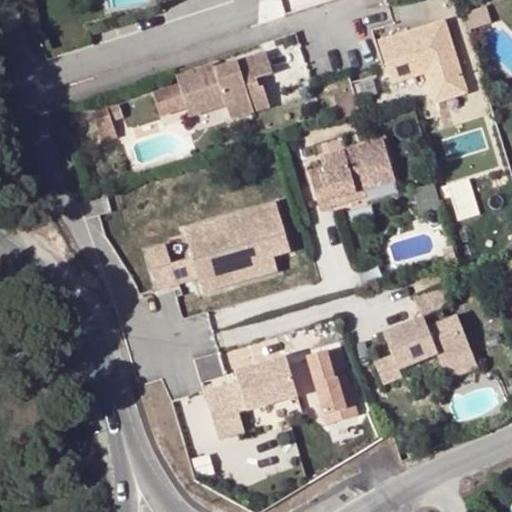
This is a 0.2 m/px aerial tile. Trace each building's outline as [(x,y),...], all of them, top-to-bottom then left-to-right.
[(482,9),(463,16),(468,30),(487,24),(482,9)] [(411,35),(375,46),(388,89),(422,78),(429,101),(461,91),(441,26),(419,33),(420,38),(412,40),(411,35)] [(154,115),(180,108),(215,98),(217,106),(222,122),(260,109),(251,80),(266,76),(258,53),(206,70),(205,66),(170,78),(173,85),(147,93),(154,115)] [(461,91),(429,101),(431,108),(463,98),(461,91)] [(328,102),(336,126),(357,120),(350,95),(328,102)] [(215,98),(180,108),(183,117),(217,106),(215,98)] [(119,107),(107,111),(111,122),(123,118),(119,107)] [(107,111),(92,115),(102,143),(117,138),(111,122),(107,111)] [(377,145),(314,163),(317,172),(303,176),(312,208),(358,194),(389,185),(377,145)] [(473,179),(452,184),(460,219),(481,214),(473,179)] [(358,194),(312,208),(314,214),(360,201),(358,194)] [(224,234),(188,245),(192,259),(171,265),(165,246),(146,252),(157,290),(198,279),(202,293),(278,272),(273,257),(290,252),(276,203),(220,219),(224,234)] [(224,234),(220,219),(184,231),(188,245),(224,234)] [(441,368),(472,355),(457,317),(445,322),(439,308),(451,304),(444,287),(413,299),(422,320),(383,336),(392,357),(374,364),(383,385),(402,377),(399,371),(437,356),(441,368)] [(335,354),(308,362),(327,429),(357,421),(346,381),(343,381),(335,354)] [(472,355),(441,368),(446,380),(477,367),(472,355)] [(240,393),(207,403),(218,440),(244,433),(239,414),(245,412),(296,397),(286,363),(235,377),(237,384),(240,393)] [(207,403),(240,393),(237,384),(204,393),(207,403)] [(215,474),(209,456),(192,461),(198,479),(215,474)]
